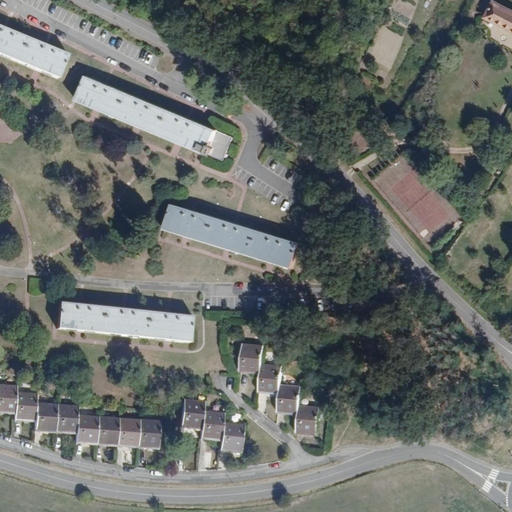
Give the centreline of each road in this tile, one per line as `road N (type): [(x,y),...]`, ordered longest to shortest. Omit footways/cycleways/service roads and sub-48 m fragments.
road 1 (tertiary): [(487,332),(268,110),(190,54),(89,0)]
road 2 (residential): [(0,460),(106,489),(184,496),(288,486),(369,463)]
road 3 (residential): [(310,461),(253,476),(147,479),(0,442)]
